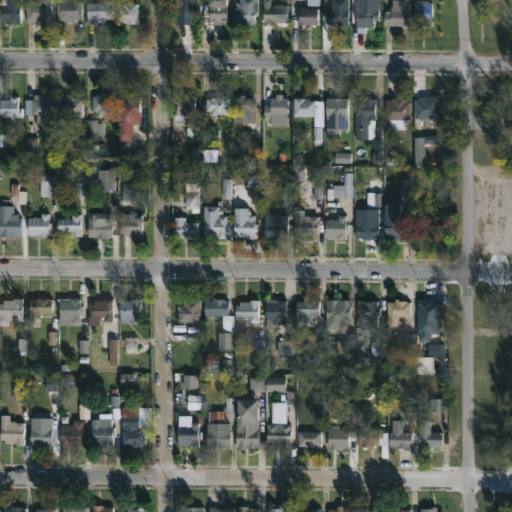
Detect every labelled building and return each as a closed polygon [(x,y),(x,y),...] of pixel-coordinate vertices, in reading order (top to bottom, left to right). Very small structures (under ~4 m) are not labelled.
[(0,0),(19,0),(19,23),(6,23),(6,20),(0,20),(0,0)] [(51,0),(51,21),(25,22),(25,3),(30,3),(30,0),(51,0)] [(70,0),(70,3),(73,3),(73,0),(81,0),(82,18),(74,18),(74,22),(56,22),(55,3),(61,3),(61,0),(70,0)] [(89,23),(86,23),(86,3),(102,3),(102,0),(112,0),(112,23),(89,23)] [(196,0),(196,23),(173,22),(173,0),(196,0)] [(225,0),(225,21),(221,21),(220,23),(202,23),(202,4),(207,4),(207,0),(225,0)] [(256,0),(256,15),(254,15),(254,24),(240,24),(240,22),(234,22),(234,6),(237,6),(235,2),(238,2),(238,0),(256,0)] [(378,0),(378,20),(374,20),(374,27),(356,27),(356,0),(378,0)] [(386,25),(384,25),(384,12),(390,12),(390,5),(392,5),(392,0),(409,0),(410,25),(386,25)] [(428,0),(429,2),(432,2),(432,26),(414,26),(414,0),(428,0)] [(137,3),(137,24),(126,24),(126,22),(117,21),(117,7),(122,7),(122,3),(137,3)] [(269,3),(283,4),(283,7),(287,7),(287,22),(273,22),(273,24),(263,24),(263,5),(269,3)] [(347,8),(347,25),(331,24),(331,18),(325,18),(325,11),(331,12),(331,7),(347,8)] [(317,8),(317,25),(310,25),(310,27),(305,27),(306,24),(297,24),(298,8),(317,8)] [(112,94),(112,119),(100,119),(100,114),(97,114),(97,111),(91,111),(91,96),(98,95),(98,93),(112,94)] [(73,94),(73,99),(82,99),(82,116),(67,116),(67,114),(56,114),(57,94),(73,94)] [(288,98),(287,120),(264,119),(265,105),(270,105),(270,97),(275,98),(275,94),(283,94),(282,97),(288,98)] [(19,95),(20,107),(21,107),(22,116),(0,117),(0,99),(9,99),(9,96),(19,95)] [(132,95),(132,97),(139,97),(140,123),(134,123),(134,130),(132,130),(132,141),(118,141),(117,111),(116,111),(115,101),(117,101),(117,99),(126,98),(126,95),(132,95)] [(194,97),(193,123),(186,123),(186,115),(175,115),(176,97),(182,97),(182,95),(194,97)] [(245,95),(245,97),(251,97),(251,104),(254,104),(253,123),(233,122),(233,97),(240,97),(240,95),(245,95)] [(51,97),(51,116),(48,116),(48,126),(36,126),(36,115),(24,114),(25,99),(33,99),(37,98),(37,97),(51,97)] [(228,97),(227,115),(213,115),(211,114),(211,111),(206,111),(206,98),(211,98),(211,97),(228,97)] [(405,98),(405,101),(410,101),(410,119),(396,119),(396,121),(393,121),(393,119),(385,119),(386,99),(392,99),(392,97),(405,98)] [(440,119),(415,119),(415,100),(420,100),(420,97),(439,97),(440,119)] [(317,105),(315,115),(322,115),(321,145),(313,145),(314,116),(293,115),(293,98),(309,98),(309,100),(315,100),(315,105),(317,105)] [(339,136),(325,136),(326,98),(348,98),(347,130),(339,130),(339,136)] [(370,119),(370,127),(382,126),(382,163),(372,163),(372,138),(374,138),(374,136),(369,136),(369,139),(356,139),(355,103),(358,103),(358,101),(362,101),(362,98),(375,98),(375,119),(370,119)] [(333,199),(326,199),(326,188),(332,188),(332,185),(343,185),(344,167),(353,167),(352,198),(333,197),(333,199)] [(105,189),(88,189),(88,179),(98,179),(98,170),(113,170),(114,189),(105,189)] [(42,195),(42,174),(57,175),(57,195),(42,195)] [(401,204),(401,217),(409,217),(409,239),(390,237),(390,234),(385,234),(385,204),(401,204)] [(0,205),(13,205),(13,214),(19,214),(19,217),(22,217),(22,231),(14,231),(14,236),(0,236),(0,205)] [(232,232),(231,235),(226,235),(226,239),(207,236),(207,233),(202,233),(203,206),(219,206),(219,209),(223,209),(222,215),(227,215),(227,219),(232,219),(232,232)] [(243,207),(248,208),(248,210),(250,210),(250,214),(255,214),(255,224),(257,224),(257,232),(255,232),(255,238),(247,240),(247,238),(244,238),(244,236),(234,236),(234,208),(243,207)] [(377,237),(377,239),(358,238),(358,208),(380,208),(380,237),(377,237)] [(431,208),(431,216),(437,216),(437,225),(441,225),(441,238),(417,239),(416,220),(419,220),(419,208),(431,208)] [(304,210),(304,222),(310,221),(310,217),(318,217),(318,240),(307,240),(307,233),(296,233),(295,210),(304,210)] [(112,236),(108,237),(108,238),(88,236),(88,211),(94,211),(94,213),(99,213),(99,221),(113,221),(112,236)] [(133,211),(133,212),(136,212),(136,215),(142,215),(142,237),(119,235),(119,213),(129,213),(129,211),(133,211)] [(49,213),(49,221),(51,221),(51,235),(48,235),(48,237),(38,237),(38,234),(28,234),(28,217),(32,217),(32,216),(41,217),(41,213),(49,213)] [(81,214),(81,236),(60,235),(60,231),(57,231),(58,219),(72,218),(72,214),(81,214)] [(281,215),(281,222),(294,223),(294,236),(284,236),(283,239),(272,239),(272,237),(265,237),(264,223),(268,223),(268,215),(281,215)] [(346,216),(346,224),(348,224),(348,232),(346,232),(345,239),(325,237),(326,219),(333,218),(332,220),(338,220),(338,216),(346,216)] [(185,217),(185,223),(198,223),(198,237),(187,237),(187,240),(182,240),(182,237),(174,237),(174,217),(185,217)] [(7,323),(0,323),(0,301),(3,301),(3,299),(12,299),(12,297),(22,297),(22,320),(7,319),(7,323)] [(49,297),(52,298),(52,313),(28,313),(29,298),(49,297)] [(80,297),(80,304),(82,304),(83,312),(80,312),(80,320),(72,321),(72,324),(58,324),(58,316),(59,315),(59,302),(57,302),(57,297),(80,297)] [(113,298),(113,321),(104,321),(104,318),(99,318),(99,324),(88,324),(90,303),(94,303),(94,300),(104,300),(104,297),(113,298)] [(226,299),(229,300),(228,314),(233,315),(233,329),(226,329),(226,314),(205,314),(205,299),(213,300),(213,297),(226,299)] [(401,298),(401,300),(411,301),(411,315),(398,315),(398,328),(386,328),(387,301),(395,301),(395,297),(401,298)] [(119,322),(118,300),(140,298),(140,310),(135,310),(135,322),(119,322)] [(182,321),(177,321),(177,304),(183,304),(183,298),(200,298),(200,321),(182,321)] [(258,298),(257,322),(250,322),(250,317),(236,316),(236,304),(239,304),(239,300),(249,300),(249,298),(258,298)] [(309,298),(309,300),(320,301),(320,315),(312,314),(312,321),(307,321),(307,325),(296,324),(296,301),(304,301),(304,298),(309,298)] [(286,299),(286,306),(289,306),(288,314),(286,314),(285,324),(272,323),(272,329),(265,328),(266,301),(286,299)] [(349,300),(349,324),(341,323),(341,329),(326,328),(327,306),(330,306),(330,302),(340,303),(340,299),(349,300)] [(369,299),(380,300),(380,323),(373,323),(373,327),(367,327),(367,331),(359,330),(359,327),(357,327),(357,299),(369,299)] [(430,333),(417,333),(417,305),(422,305),(422,301),(441,300),(440,323),(431,323),(430,333)] [(285,376),(285,384),(293,384),(293,390),(295,390),(295,403),(287,403),(286,390),(267,391),(266,377),(285,376)] [(226,410),(227,422),(231,422),(231,445),(217,447),(217,445),(205,445),(205,429),(206,429),(206,422),(209,421),(209,410),(225,410),(225,397),(233,397),(234,410),(226,410)] [(244,449),(236,449),(236,397),(258,397),(257,447),(249,446),(249,449),(244,449)] [(136,402),(136,405),(151,406),(150,426),(138,426),(138,429),(145,430),(144,444),(129,447),(129,444),(122,444),(122,429),(125,429),(125,425),(121,425),(121,405),(128,406),(128,402),(136,402)] [(283,409),(283,423),(291,423),(290,448),(280,448),(280,442),(267,442),(267,423),(276,423),(276,409),(283,409)] [(111,412),(111,426),(115,426),(115,435),(112,435),(112,442),(107,442),(107,445),(91,445),(91,418),(98,418),(98,412),(111,412)] [(0,414),(9,414),(9,420),(23,421),(23,443),(14,443),(14,441),(3,441),(2,438),(0,438),(0,414)] [(52,417),(52,445),(30,445),(30,416),(52,417)] [(83,419),(83,428),(85,428),(85,438),(82,438),(82,445),(64,445),(64,444),(59,444),(60,424),(73,424),(73,419),(83,419)] [(403,419),(403,431),(413,432),(412,446),(399,446),(399,448),(395,448),(395,446),(389,446),(392,419),(403,419)] [(198,421),(198,431),(200,431),(201,439),(198,439),(199,445),(177,445),(177,425),(185,424),(185,426),(190,426),(190,421),(198,421)] [(366,423),(366,427),(377,427),(377,425),(381,425),(382,431),(387,431),(387,457),(380,456),(380,443),(374,443),(373,450),(368,450),(368,448),(358,447),(359,423),(366,423)] [(348,446),(339,446),(338,448),(327,448),(328,428),(348,429),(348,446)] [(315,444),(315,446),(297,444),(298,430),(320,431),(320,444),(315,444)] [(427,430),(443,431),(443,446),(431,447),(431,449),(427,449),(427,446),(419,446),(419,432),(427,430)] [(187,503),(187,507),(203,507),(203,511),(180,511),(180,503),(187,503)]
